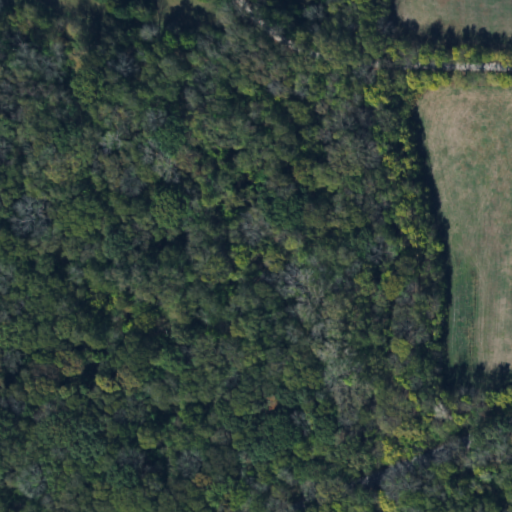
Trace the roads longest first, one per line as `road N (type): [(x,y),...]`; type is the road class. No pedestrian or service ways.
road 1 (residential): [(511,65),(333,65),(297,56),(242,0)]
road 2 (residential): [(278,511),(511,424)]
